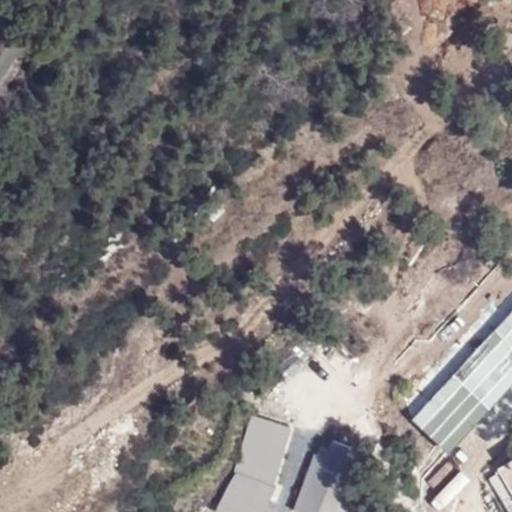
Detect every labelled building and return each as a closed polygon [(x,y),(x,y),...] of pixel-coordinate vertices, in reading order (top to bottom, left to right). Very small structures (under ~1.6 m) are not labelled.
[(355,299),(343,309),(372,342),(384,332),(355,299)] [(511,308),(500,320),(509,330),(511,327),(511,308)] [(463,363),(422,403),(432,414),(476,371),(463,363)] [(216,511),(260,511),(272,487),(293,425),(252,413),(234,471),(215,511),(216,511)] [(446,438),(418,473),(432,484),(460,450),(446,438)] [(315,470),(302,509),(310,511),(338,511),(360,450),(333,442),(329,455),(314,450),(309,467),(315,470)] [(295,507),(302,509),(315,470),(309,467),(295,507)] [(511,476),(501,491),(511,508),(511,476)] [(363,511),(355,502),(343,511),(363,511)]
